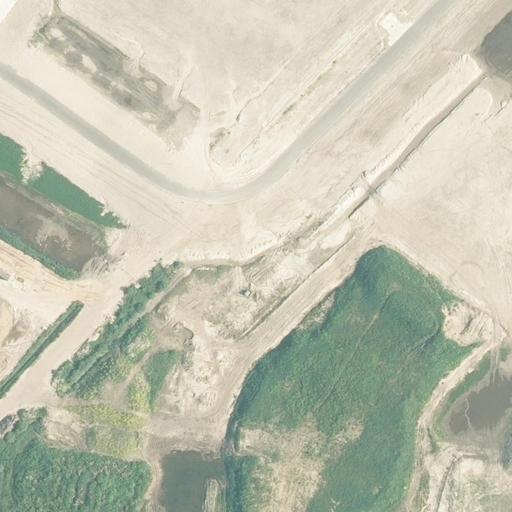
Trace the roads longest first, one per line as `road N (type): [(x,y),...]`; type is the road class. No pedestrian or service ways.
road 1 (unclassified): [(0,92),(184,222),(221,231),(271,202),(472,0)]
road 2 (unclassified): [(424,0),(253,173),(209,190),(174,177),(0,53)]
